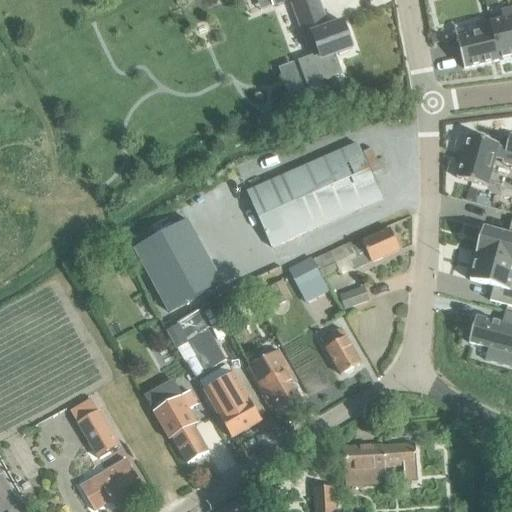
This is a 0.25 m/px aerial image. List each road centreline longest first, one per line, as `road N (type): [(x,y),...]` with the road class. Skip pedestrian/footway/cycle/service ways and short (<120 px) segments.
road 1 (residential): [(405,371),(418,340),(426,255),(426,104)]
road 2 (residential): [(186,511),(405,371)]
road 3 (residential): [(405,371),(461,407),(511,426)]
